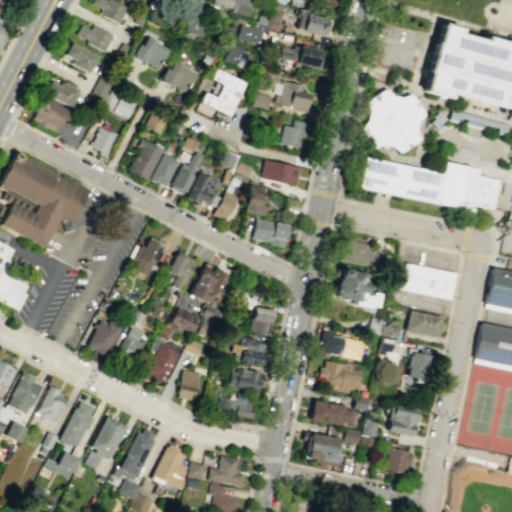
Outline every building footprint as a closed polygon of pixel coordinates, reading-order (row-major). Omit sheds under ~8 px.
[(89,0),(112,0),(124,6),(115,23),(96,13),(98,8),(88,3),(89,0)] [(210,0),(250,0),(246,14),(229,9),(229,6),(210,1),(210,0)] [(269,0),(264,22),(263,25),(276,28),(279,15),(276,14),(280,1),(275,0),(269,0)] [(254,20),(258,7),(266,9),(262,22),(254,20)] [(290,26),(320,34),(325,15),(295,8),(290,26)] [(195,34),(173,28),(178,9),(200,15),(195,34)] [(130,21),(138,26),(144,14),(136,10),(130,21)] [(234,36),(238,22),(260,28),(256,42),(234,36)] [(77,23),(87,28),(90,23),(109,34),(100,50),(82,41),(83,38),(72,32),(77,23)] [(511,43),(482,35),(481,39),(456,33),(457,28),(439,23),(420,91),(446,98),(447,93),(511,110),(511,43)] [(154,65),(165,45),(142,33),(138,41),(134,39),(128,52),(154,65)] [(67,39),(94,55),(84,71),(67,61),(69,57),(60,52),(67,39)] [(319,46),(295,40),(293,48),(279,45),(276,57),(314,66),(319,46)] [(220,56),(228,41),(247,51),(239,67),(220,56)] [(155,77),(181,90),(192,69),(170,58),(166,65),(162,63),(155,77)] [(193,109),(210,118),(214,109),(226,115),(242,82),(212,68),(208,78),(219,83),(213,97),(201,91),(193,109)] [(86,96),(98,73),(110,80),(98,102),(86,96)] [(270,101),(303,110),(308,89),(299,87),(300,83),(277,77),(270,101)] [(46,78),(54,83),(56,79),(75,88),(66,105),(40,91),(46,78)] [(416,138),(413,131),(414,121),(421,115),(406,92),(398,96),(390,95),(382,88),(363,99),(367,110),(365,120),(360,128),(371,148),(381,143),(389,145),(395,155),(416,138)] [(250,103),(253,90),(268,94),(265,107),(250,103)] [(99,103),(105,91),(114,97),(108,108),(99,103)] [(36,94),(65,109),(60,119),(59,118),(52,130),(43,125),(43,126),(33,122),(34,121),(28,117),(31,110),(34,105),(32,104),(36,94)] [(110,108),(118,94),(133,102),(125,116),(110,108)] [(139,123),(147,107),(162,114),(155,130),(139,123)] [(306,121),(289,117),(288,123),(280,122),(276,141),(301,147),(306,121)] [(103,155),(115,132),(106,127),(105,130),(96,125),(87,143),(96,148),(95,151),(103,155)] [(178,145),(183,135),(193,140),(188,150),(178,145)] [(143,177),(159,146),(139,136),(123,167),(143,177)] [(0,218),(0,225),(40,247),(51,227),(59,231),(69,228),(67,222),(85,189),(58,175),(57,177),(20,157),(21,155),(12,150),(0,172),(0,188),(2,190),(0,193),(0,200),(1,201),(0,202),(0,216),(1,217),(0,218)] [(216,162),(221,150),(232,154),(228,167),(216,162)] [(146,177),(159,151),(174,159),(160,185),(146,177)] [(180,191),(167,184),(179,161),(185,164),(191,152),(198,156),(180,191)] [(354,188),(474,213),(475,206),(491,209),(494,193),(500,194),(502,181),(474,175),(476,167),(442,161),(440,172),(361,156),(354,188)] [(258,177),(262,158),(297,165),(293,184),(258,177)] [(232,169),(236,160),(249,166),(245,175),(232,169)] [(181,195),(194,169),(215,179),(201,205),(181,195)] [(257,202),(260,190),(246,187),(241,210),(261,214),(263,204),(257,202)] [(209,212),(222,190),(234,196),(221,219),(209,212)] [(248,238),(252,218),(285,224),(280,247),(265,244),(266,241),(248,238)] [(129,268),(144,237),(158,244),(142,275),(129,268)] [(384,251),(364,247),(365,242),(342,237),(338,259),(380,268),(384,251)] [(0,301),(16,310),(25,294),(21,292),(25,285),(0,272),(12,249),(0,242),(0,301)] [(174,249),(190,258),(174,288),(167,284),(170,279),(165,277),(167,272),(163,269),(174,249)] [(447,297),(397,288),(402,261),(452,271),(447,297)] [(333,291),(354,295),(353,303),(376,307),(380,291),(365,288),(366,280),(361,279),(362,272),(359,266),(339,262),(334,266),(331,289),(333,291)] [(227,275),(199,264),(186,295),(214,306),(227,275)] [(511,270),(488,266),(480,307),(511,313),(511,270)] [(246,329),(265,332),(270,308),(252,304),(253,299),(239,296),(237,306),(250,309),(246,329)] [(197,314),(211,320),(216,309),(202,303),(197,314)] [(166,320),(173,306),(194,317),(187,331),(166,320)] [(403,328),(407,308),(440,314),(436,335),(403,328)] [(366,330),(370,315),(381,318),(378,333),(366,330)] [(102,355),(82,345),(95,319),(103,323),(106,318),(117,324),(102,355)] [(511,369),(511,329),(476,322),(469,361),(511,369)] [(379,331),(381,323),(398,326),(396,335),(379,331)] [(144,337),(127,328),(115,349),(132,359),(144,337)] [(365,341),(321,331),(317,349),(357,358),(359,350),(363,350),(365,341)] [(229,342),(227,349),(231,350),(229,358),(258,364),(263,342),(250,340),(251,337),(238,334),(236,344),(229,342)] [(377,348),(379,336),(392,339),(390,350),(377,348)] [(179,349),(184,337),(198,343),(193,355),(179,349)] [(174,352),(156,344),(143,375),(161,383),(174,352)] [(403,374),(408,349),(428,353),(423,377),(403,374)] [(360,369),(349,367),(350,364),(323,358),(321,367),(317,366),(315,377),(326,380),(325,387),(355,393),(360,369)] [(257,372),(234,366),(233,371),(227,370),(224,382),(253,388),(257,372)] [(174,395),(180,370),(194,373),(188,398),(174,395)] [(18,373),(4,404),(24,414),(38,382),(18,373)] [(33,415),(49,421),(54,408),(60,410),(65,395),(44,387),(33,415)] [(231,413),(235,393),(254,397),(250,416),(231,413)] [(351,407),(353,395),(366,397),(364,410),(351,407)] [(306,418),(310,397),(343,404),(342,407),(351,409),(348,422),(339,420),(339,424),(306,418)] [(56,440),(74,449),(88,417),(86,416),(90,407),(74,400),(56,440)] [(410,433),(386,429),(391,403),(415,408),(410,433)] [(106,458),(122,426),(102,416),(80,462),(92,468),(99,455),(106,458)] [(2,433),(10,419),(23,427),(15,441),(2,433)] [(362,433),(365,419),(377,421),(374,436),(362,433)] [(137,467),(152,434),(134,426),(113,474),(130,481),(137,466),(137,467)] [(342,441),(344,428),(358,430),(355,443),(342,441)] [(333,454),(335,455),(333,465),(311,461),(311,458),(301,456),(306,430),(336,436),(333,454)] [(39,443),(46,431),(54,436),(48,447),(39,443)] [(358,444),(359,436),(373,438),(371,446),(358,444)] [(174,489),(184,466),(177,463),(182,452),(162,444),(148,478),(174,489)] [(383,467),(387,447),(408,451),(404,472),(383,467)] [(53,462),(44,457),(39,465),(66,479),(76,459),(59,450),(53,462)] [(235,458),(216,455),(215,468),(205,466),(204,480),(238,484),(240,472),(233,471),(235,458)] [(182,475),(198,478),(201,464),(185,461),(182,475)] [(115,490),(122,478),(137,486),(130,498),(115,490)] [(222,487),(207,484),(205,494),(209,495),(207,511),(210,511),(232,511),(235,497),(220,494),(222,487)] [(140,511),(128,506),(135,493),(149,500),(142,511),(140,511)]
